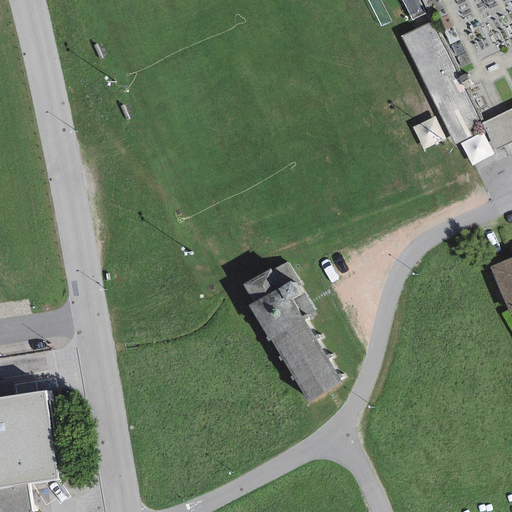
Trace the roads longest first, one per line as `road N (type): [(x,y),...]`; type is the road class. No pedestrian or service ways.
road 1 (residential): [(28,0),(122,511)]
road 2 (unclassified): [(511,205),(441,234),(405,262),(361,392),(336,433),(270,476),(180,511)]
